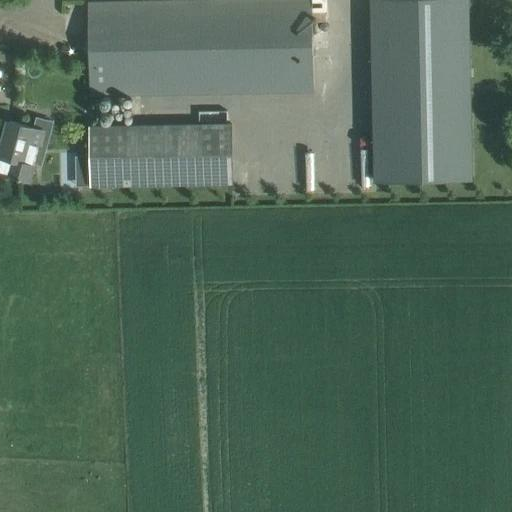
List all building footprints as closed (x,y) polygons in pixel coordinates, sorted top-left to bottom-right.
[(214,0),(89,2),(91,94),(315,90),(314,21),(313,0),(214,0)] [(326,0),(313,0),(314,21),(327,21),(326,0)] [(469,0),(373,0),(376,178),(472,176),(469,0)] [(3,133),(0,145),(0,169),(30,178),(34,162),(33,162),(38,144),(39,144),(43,128),(11,119),(7,133),(3,133)] [(232,183),(231,123),(91,125),(93,185),(232,183)]
